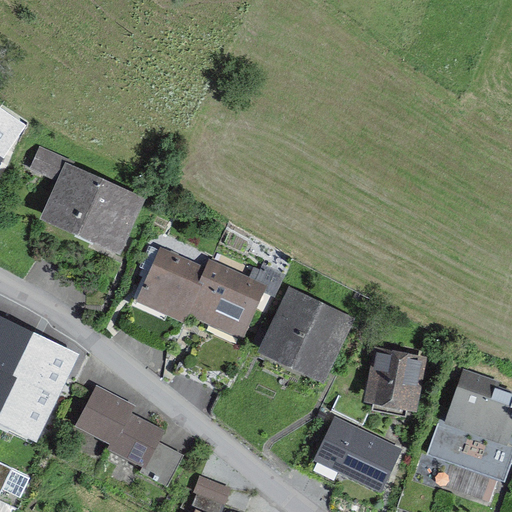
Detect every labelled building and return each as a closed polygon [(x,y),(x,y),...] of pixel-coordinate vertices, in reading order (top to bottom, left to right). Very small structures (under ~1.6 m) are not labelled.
[(0,159),(23,125),(0,110),(0,159)] [(143,201),(71,169),(74,163),(38,147),(27,171),(54,183),(36,224),(117,260),(143,201)] [(134,305),(183,327),(187,319),(201,287),(196,286),(204,269),(158,249),(157,251),(150,248),(137,276),(141,278),(133,296),(137,297),(134,305)] [(207,260),(204,269),(196,286),(201,287),(187,319),(241,343),(263,294),(274,299),(285,275),(261,265),(259,271),(253,268),(248,278),(207,260)] [(355,319),(287,288),(255,356),(323,387),(355,319)] [(0,422),(35,440),(77,355),(0,317),(0,422)] [(363,406),(371,408),(370,413),(404,419),(405,414),(416,416),(426,359),(373,349),(363,406)] [(511,397),(493,391),(496,382),(462,370),(447,415),(441,413),(427,454),(504,481),(511,458),(511,447),(508,447),(511,436),(511,397)] [(73,429),(107,447),(117,426),(124,430),(131,414),(134,407),(95,386),(73,429)] [(164,431),(131,414),(124,430),(117,426),(107,447),(105,451),(143,472),(158,443),(164,431)] [(400,449),(335,419),(315,460),(381,491),(400,449)] [(182,456),(158,443),(143,472),(138,475),(165,490),(182,456)] [(0,464),(0,511),(19,511),(15,510),(30,479),(0,464)] [(195,495),(224,506),(230,489),(198,477),(192,494),(195,495)] [(397,511),(401,511),(424,511),(433,485),(407,477),(397,511)] [(202,511),(221,511),(224,506),(195,495),(191,507),(202,511)]
